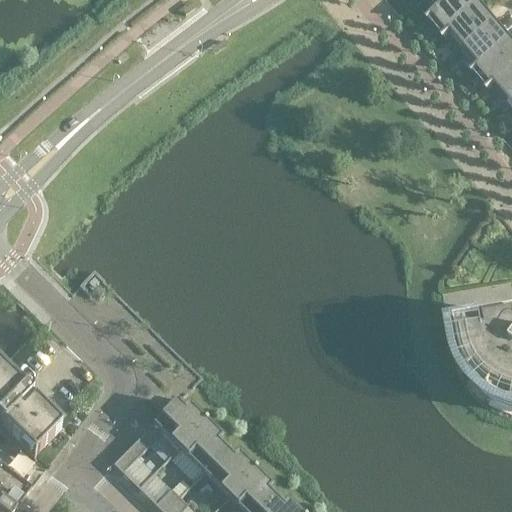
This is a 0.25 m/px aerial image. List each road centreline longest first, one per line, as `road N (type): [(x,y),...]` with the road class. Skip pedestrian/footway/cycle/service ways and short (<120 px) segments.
road 1 (tertiary): [(0,203),(91,118),(254,0)]
road 2 (residential): [(0,254),(119,375),(116,413),(83,459)]
